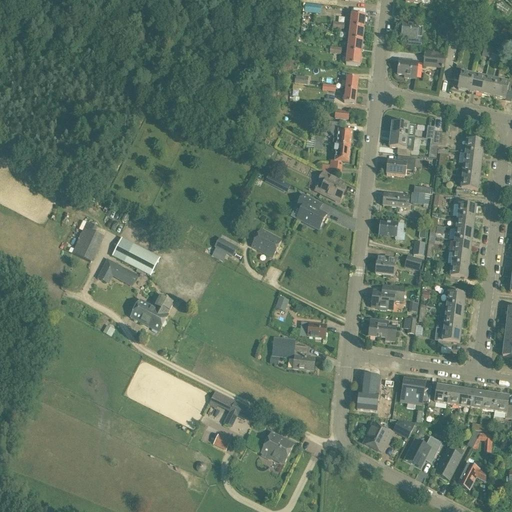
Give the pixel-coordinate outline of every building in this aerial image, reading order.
[(496,0),(493,5),(501,11),(505,6),(497,0),(496,0)] [(321,7),(305,5),(304,13),(320,15),(321,7)] [(350,28),(364,30),(365,17),(351,16),(350,28)] [(421,48),(423,28),(418,27),(418,26),(403,25),(402,38),(408,39),(407,46),(421,48)] [(350,28),(349,41),(362,42),(364,30),(350,28)] [(438,36),(449,40),(450,31),(441,28),(438,36)] [(450,31),(449,40),(448,45),(454,46),(456,34),(450,31)] [(462,36),(456,34),(454,46),(460,47),(462,36)] [(362,42),(349,41),(347,53),(361,54),(362,42)] [(490,54),(492,49),(485,46),(483,52),(490,54)] [(500,51),(492,49),(490,54),(498,57),(500,51)] [(361,54),(347,53),(346,66),(360,67),(361,54)] [(443,69),(444,55),(425,53),(424,65),(439,66),(439,69),(443,69)] [(416,80),(418,64),(399,62),(397,75),(404,76),(404,78),(416,80)] [(470,93),(473,76),(462,73),(463,69),(456,68),(453,81),(459,82),(458,90),(470,93)] [(485,78),(473,76),(470,93),(481,95),(485,78)] [(296,77),(294,84),(307,86),(308,79),(296,77)] [(345,91),(357,92),(358,80),(347,78),(345,91)] [(497,81),(485,78),(481,95),(493,98),(497,81)] [(497,81),(493,98),(505,100),(507,92),(511,93),(511,79),(509,79),(508,83),(497,81)] [(357,92),(345,91),(344,104),(355,105),(357,92)] [(334,101),(324,100),(324,107),(333,108),(334,101)] [(243,121),(252,125),(256,116),(247,112),(243,121)] [(349,114),(335,112),(335,120),(348,121),(349,114)] [(352,132),(339,130),(340,124),(329,123),(328,131),(333,138),(332,146),(351,148),(352,132)] [(390,136),(408,138),(409,126),(392,124),(390,136)] [(253,141),(257,132),(250,128),(245,137),(253,141)] [(447,134),(440,133),(438,146),(445,147),(447,134)] [(408,138),(390,136),(389,148),(397,149),(397,155),(410,157),(411,150),(406,150),(408,138)] [(467,141),(465,154),(482,156),(484,143),(467,141)] [(323,145),(307,143),(306,150),(313,150),(313,151),(322,152),(323,145)] [(336,153),(335,162),(330,161),(330,166),(322,166),(321,172),(323,173),(329,176),(330,173),(341,175),(343,164),(349,165),(351,148),(332,146),(332,153),(336,153)] [(440,162),(446,163),(447,155),(448,156),(449,151),(439,150),(438,155),(441,155),(440,162)] [(482,156),(465,154),(464,165),(481,167),(482,156)] [(415,160),(402,158),(401,165),(388,163),(386,176),(405,178),(406,171),(414,172),(415,166),(415,160)] [(297,160),(294,167),(308,172),(311,166),(297,160)] [(464,165),(463,177),(480,179),(481,167),(464,165)] [(329,176),(323,173),(317,185),(318,186),(315,192),(339,203),(346,190),(333,184),(336,179),(329,176)] [(281,185),(284,179),(275,175),(273,180),(281,185)] [(480,179),(463,177),(461,189),(457,188),(456,195),(469,197),(470,191),(478,192),(480,179)] [(419,194),(418,200),(418,205),(424,206),(424,205),(428,205),(429,196),(419,194)] [(384,195),(383,207),(408,210),(409,198),(384,195)] [(322,206),(303,196),(297,208),(301,210),(297,220),(319,231),(327,216),(319,212),(322,206)] [(442,198),(435,197),(433,205),(434,205),(441,206),(442,198)] [(457,218),(475,220),(476,208),(468,207),(469,201),(455,199),(454,206),(459,206),(457,218)] [(475,220),(457,218),(456,230),(473,232),(475,220)] [(390,225),(381,224),(380,237),(396,238),(396,234),(403,235),(403,226),(397,225),(397,224),(390,224),(390,225)] [(92,264),(104,239),(84,229),(72,255),(92,264)] [(261,230),(252,248),(272,259),(282,241),(261,230)] [(473,232),(456,230),(455,242),(472,244),(473,232)] [(236,251),(223,245),(225,242),(220,239),(215,248),(233,258),(236,251)] [(455,242),(453,254),(470,256),(472,244),(455,242)] [(425,244),(414,243),(412,256),(423,257),(425,244)] [(133,245),(124,263),(151,277),(160,259),(133,245)] [(453,254),(452,266),(469,268),(470,256),(453,254)] [(421,267),(422,261),(408,256),(406,262),(421,267)] [(395,260),(377,258),(375,275),(393,277),(395,260)] [(124,284),(125,282),(130,273),(107,261),(97,280),(109,285),(113,278),(124,284)] [(469,268),(452,266),(450,277),(446,277),(445,283),(458,285),(459,279),(467,280),(469,268)] [(447,306),(464,308),(465,296),(457,295),(458,289),(445,287),(444,294),(448,295),(447,306)] [(393,311),(393,304),(396,302),(403,303),(404,296),(374,293),(374,292),(373,292),(373,297),(371,298),(370,300),(371,303),(372,304),(372,309),(372,308),(379,309),(380,311),(385,312),(387,310),(392,311),(393,311)] [(159,308),(158,311),(140,301),(131,319),(159,334),(168,316),(167,316),(174,303),(161,297),(156,306),(159,308)] [(275,309),(281,311),(286,300),(279,297),(275,309)] [(447,306),(445,318),(462,320),(464,308),(447,306)] [(462,320),(445,318),(444,330),(461,332),(462,320)] [(408,331),(408,335),(414,336),(416,321),(405,320),(404,331),(408,331)] [(370,326),(368,338),(386,340),(385,342),(395,343),(396,334),(387,333),(388,323),(375,322),(375,326),(370,326)] [(104,323),(100,332),(108,336),(113,327),(104,323)] [(300,331),(300,338),(325,340),(326,326),(309,325),(309,331),(300,331)] [(461,332),(444,330),(442,342),(438,341),(437,348),(450,350),(451,343),(459,344),(461,332)] [(295,354),(295,353),(293,353),(295,342),(274,339),(272,353),(293,355),(293,354),(295,354)] [(511,346),(504,346),(502,358),(511,358),(511,346)] [(295,353),(295,354),(293,370),(313,372),(315,360),(306,359),(306,354),(295,353)] [(381,393),(382,383),(382,379),(361,377),(360,391),(360,395),(359,395),(357,411),(376,413),(378,392),(381,393)] [(404,383),(401,402),(422,405),(425,386),(416,384),(416,385),(412,384),(404,382),(403,383),(404,383)] [(446,406),(449,389),(437,387),(436,395),(430,394),(428,408),(434,409),(435,404),(446,406)] [(461,391),(449,389),(446,406),(458,408),(461,391)] [(461,391),(458,408),(470,410),(473,393),(461,391)] [(230,413),(235,403),(215,393),(209,405),(216,409),(218,407),(230,413)] [(473,393),(470,410),(482,412),(485,395),(473,393)] [(496,397),(485,395),(482,412),(494,413),(496,397)] [(496,397),(494,413),(505,415),(505,420),(511,421),(511,417),(511,407),(507,407),(509,399),(496,397)] [(224,425),(230,428),(237,415),(249,421),(253,412),(235,403),(230,413),(224,425)] [(400,423),(395,433),(408,440),(416,425),(400,423)] [(389,444),(393,435),(372,424),(368,433),(369,434),(364,445),(382,454),(387,443),(389,444)] [(467,446),(472,449),(480,435),(474,434),(467,446)] [(271,459),(284,465),(294,446),(271,435),(261,454),(263,455),(262,457),(270,462),(271,459)] [(226,451),(230,443),(218,437),(214,445),(226,451)] [(434,460),(442,445),(430,439),(426,447),(415,442),(405,461),(421,470),(428,456),(434,460)] [(461,458),(448,452),(436,475),(449,482),(461,458)] [(479,472),(467,466),(457,486),(469,492),(476,479),(484,483),(484,484),(485,484),(485,469),(481,467),(479,472)]
